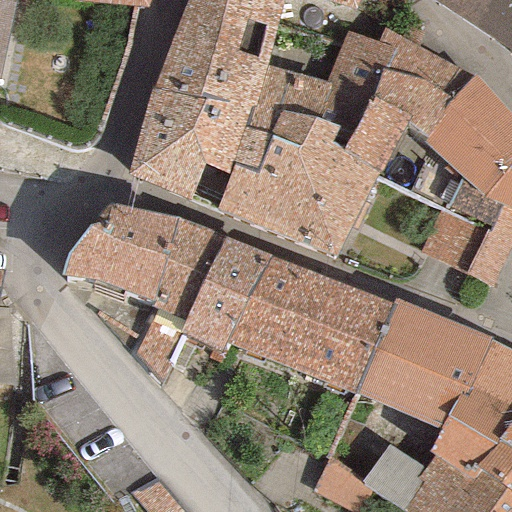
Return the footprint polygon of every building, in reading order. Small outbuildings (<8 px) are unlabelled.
[(0,0),(0,83),(14,0),(0,0)] [(147,11),(151,0),(37,0),(136,10),(147,11)] [(185,0),(149,88),(248,107),(253,108),(265,65),(283,0),(185,0)] [(322,0),(354,10),(358,0),(322,0)] [(511,0),(427,0),(511,54),(511,0)] [(457,70),(381,31),(374,42),(392,49),(368,99),(408,116),(405,122),(424,139),(471,77),(457,70)] [(333,259),(376,174),(405,122),(408,116),(368,99),(392,49),(374,42),(345,32),(323,83),(265,65),(253,108),(248,107),(225,174),(213,210),(333,259)] [(489,288),(511,240),(511,120),(471,77),(424,139),(420,143),(458,177),(443,212),(438,210),(419,254),(489,288)] [(248,107),(149,88),(126,174),(188,203),(203,163),(225,174),(248,107)] [(177,219),(107,204),(87,224),(65,253),(60,276),(90,277),(151,302),(177,219)] [(221,238),(177,219),(151,302),(148,308),(156,311),(181,322),(221,238)] [(268,257),(221,238),(181,322),(175,332),(220,353),(225,344),(268,257)] [(329,281),(268,257),(225,344),(354,395),(391,304),(329,281)] [(463,397),(488,338),(392,298),(391,304),(354,395),(437,429),(446,413),(457,395),(463,397)] [(181,322),(156,311),(132,354),(160,383),(170,368),(162,359),(175,332),(181,322)] [(511,350),(488,338),(463,397),(457,395),(446,413),(493,446),(499,437),(511,445),(511,350)] [(488,511),(504,489),(499,483),(511,465),(511,445),(499,437),(493,446),(446,413),(437,429),(428,452),(434,457),(423,468),(415,480),(419,485),(401,511),(402,511),(488,511)] [(423,468),(386,446),(359,485),(370,493),(401,511),(419,485),(415,480),(423,468)] [(359,485),(326,462),(309,492),(349,511),(358,511),(370,493),(359,485)] [(511,465),(499,483),(504,489),(511,494),(511,465)] [(183,511),(154,478),(132,497),(145,511),(183,511)] [(511,511),(511,494),(504,489),(488,511),(511,511)]
